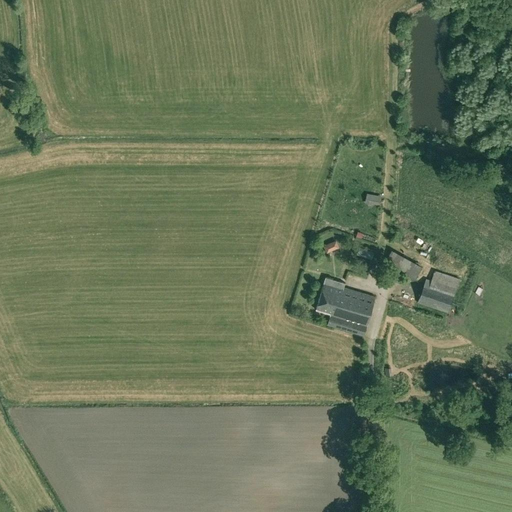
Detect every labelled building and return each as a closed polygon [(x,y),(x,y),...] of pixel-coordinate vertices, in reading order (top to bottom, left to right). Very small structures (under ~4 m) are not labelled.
[(380,197),(367,195),(366,202),(378,204),(380,197)] [(337,238),(324,244),(327,250),(339,245),(337,238)] [(384,262),(415,279),(421,267),(391,250),(384,262)] [(459,279),(434,270),(431,280),(426,278),(418,302),(448,312),(459,279)] [(325,276),(315,309),(367,325),(375,296),(343,287),(345,282),(325,276)]
